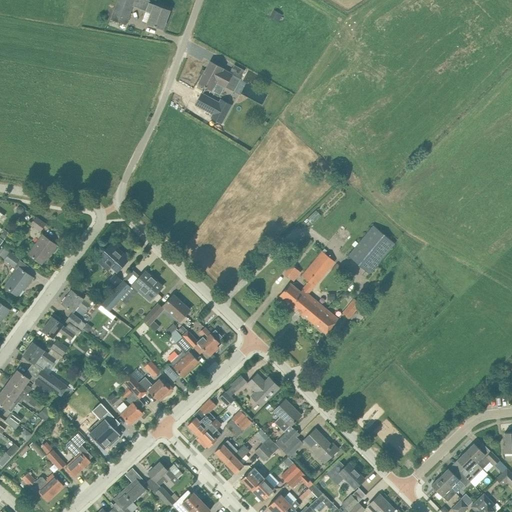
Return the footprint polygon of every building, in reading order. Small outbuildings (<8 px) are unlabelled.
[(117,0),(113,11),(110,20),(126,25),(133,6),(145,11),(147,12),(151,13),(150,17),(148,23),(153,25),(162,28),(169,10),(160,7),(155,5),(149,3),(149,0),(148,0),(117,0)] [(210,61),(206,69),(199,83),(211,90),(216,82),(233,91),(240,79),(222,69),(223,68),(210,61)] [(266,89),(259,99),(276,110),(275,112),(279,115),(286,106),(281,102),(283,100),(272,93),(274,90),(269,87),(267,90),(266,89)] [(201,93),(196,104),(214,114),(212,117),(221,123),(226,114),(216,108),(219,103),(201,93)] [(31,224),(40,231),(45,224),(36,217),(31,224)] [(369,274),(373,269),(378,273),(395,253),(390,249),(395,243),(374,225),(348,256),(369,274)] [(0,238),(3,241),(9,233),(4,230),(0,235),(0,238)] [(29,254),(42,263),(49,254),(50,254),(57,245),(43,235),(29,254)] [(129,259),(120,250),(112,243),(100,256),(117,272),(129,259)] [(4,259),(14,267),(20,259),(10,251),(10,252),(4,248),(3,249),(2,248),(0,251),(1,252),(0,253),(0,255),(4,259)] [(334,261),(322,251),(302,276),(309,281),(300,291),(290,283),(280,295),(298,311),(310,296),(308,294),(334,261)] [(297,270),(291,266),(285,273),(290,278),(297,270)] [(5,286),(10,290),(18,296),(25,286),(26,287),(33,277),(19,267),(5,286)] [(144,271),(138,279),(134,283),(152,299),(162,287),(144,271)] [(123,281),(115,273),(105,284),(112,290),(117,284),(118,286),(123,281)] [(113,291),(101,306),(109,311),(112,308),(121,298),(124,301),(129,294),(127,292),(130,288),(123,281),(118,286),(119,286),(114,292),(113,291)] [(86,294),(83,299),(72,290),(62,303),(73,311),(78,305),(85,310),(90,304),(92,306),(96,301),(86,294)] [(180,321),(183,317),(190,310),(173,295),(163,306),(180,321)] [(298,311),(314,324),(326,309),(310,296),(298,311)] [(354,298),(343,313),(349,318),(361,304),(354,298)] [(0,302),(0,319),(1,318),(2,319),(9,309),(0,302)] [(157,304),(143,319),(149,325),(153,320),(163,310),(157,304)] [(314,324),(326,333),(338,319),(326,309),(314,324)] [(67,320),(87,333),(88,332),(88,333),(92,327),(87,323),(86,324),(72,313),(67,320)] [(63,325),(60,323),(52,317),(42,329),(54,338),(58,332),(70,340),(74,335),(70,331),(63,326),(63,325)] [(174,324),(166,331),(169,335),(177,327),(174,324)] [(186,330),(183,326),(178,330),(182,334),(186,330)] [(197,342),(207,353),(210,356),(215,350),(213,348),(219,342),(218,341),(222,337),(215,330),(211,334),(205,328),(200,333),(203,336),(198,341),(197,342)] [(197,342),(198,341),(188,330),(183,335),(193,346),(197,342)] [(170,363),(182,377),(198,362),(188,351),(192,347),(182,337),(175,343),(183,351),(170,363)] [(51,347),(63,355),(68,348),(57,340),(51,347)] [(48,363),(51,365),(56,359),(44,351),(44,350),(33,342),(23,355),(43,369),(48,363)] [(151,360),(144,367),(154,377),(157,374),(160,371),(151,360)] [(17,370),(10,380),(28,393),(32,388),(28,385),(27,386),(26,385),(30,379),(17,370)] [(43,372),(42,371),(37,377),(52,389),(61,395),(68,386),(55,377),(54,378),(45,372),(43,372)] [(132,374),(125,380),(141,398),(148,392),(140,383),(132,374)] [(261,405),(272,394),(279,387),(271,379),(267,384),(257,374),(248,383),(256,391),(251,395),(261,405)] [(230,397),(239,388),(246,382),(241,376),(231,385),(232,385),(225,392),(230,397)] [(48,394),(52,389),(37,377),(33,383),(34,383),(31,387),(42,395),(45,391),(48,394)] [(146,377),(140,383),(148,392),(149,391),(150,392),(157,400),(158,399),(163,394),(165,397),(173,389),(167,382),(165,384),(162,381),(160,379),(154,385),(146,377)] [(2,390),(15,399),(20,403),(28,393),(10,380),(2,390)] [(126,398),(131,404),(121,413),(130,424),(142,413),(139,410),(145,405),(124,382),(118,388),(122,392),(120,393),(125,399),(126,398)] [(2,390),(0,393),(0,404),(3,406),(8,410),(8,409),(12,412),(12,411),(19,402),(15,399),(2,390)] [(230,397),(225,392),(220,397),(228,406),(233,400),(230,397)] [(118,399),(113,393),(106,399),(112,405),(118,399)] [(205,417),(217,406),(210,399),(193,415),(196,417),(188,425),(198,436),(211,424),(205,417)] [(282,450),(296,436),(299,434),(291,426),(301,415),(285,400),(275,410),(281,416),(274,422),(285,433),(275,443),(279,447),(282,450)] [(100,419),(88,430),(90,433),(89,434),(94,439),(95,440),(103,449),(108,445),(109,447),(110,447),(120,438),(120,437),(118,436),(120,434),(114,428),(111,425),(112,425),(110,423),(110,424),(103,416),(109,412),(110,412),(109,411),(101,403),(92,411),(100,419)] [(50,410),(47,407),(42,413),(45,415),(45,416),(44,417),(39,414),(38,416),(42,420),(46,424),(54,414),(50,410)] [(240,410),(232,418),(237,424),(246,416),(240,410)] [(12,411),(8,417),(19,424),(22,419),(12,411)] [(81,415),(72,424),(80,432),(89,424),(81,415)] [(246,416),(237,424),(243,430),(243,431),(252,422),(246,416)] [(19,424),(8,417),(5,421),(15,429),(19,424)] [(209,447),(216,440),(217,439),(211,432),(220,424),(216,419),(211,424),(198,436),(209,447)] [(21,430),(21,435),(25,438),(30,432),(24,427),(21,430)] [(315,429),(308,436),(303,441),(325,463),(338,449),(332,443),(329,446),(321,438),(323,436),(315,429)] [(76,458),(65,467),(67,469),(74,476),(90,461),(89,460),(92,457),(81,445),(86,441),(79,433),(78,432),(70,440),(72,442),(66,447),(76,458)] [(303,444),(296,436),(282,450),(293,462),(294,460),(292,458),(294,457),(294,458),(298,454),(295,452),(303,444)] [(223,443),(222,445),(215,452),(226,463),(238,450),(228,440),(224,444),(223,443)] [(45,455),(59,470),(65,464),(45,442),(40,446),(47,453),(45,455)] [(254,451),(259,456),(269,447),(264,442),(254,451)] [(279,447),(275,443),(274,442),(269,447),(259,456),(264,461),(279,447)] [(5,451),(9,455),(11,454),(12,456),(19,448),(18,446),(14,443),(6,452),(5,451)] [(466,451),(483,469),(490,461),(494,465),(499,460),(491,452),(486,456),(485,455),(485,454),(474,443),(466,451)] [(239,460),(243,457),(249,451),(243,445),(238,450),(226,463),(230,467),(227,470),(232,476),(235,473),(236,473),(244,465),(239,460)] [(0,456),(0,464),(0,465),(9,455),(5,451),(0,456)] [(460,471),(470,481),(483,469),(466,451),(457,460),(464,467),(460,471)] [(340,460),(327,473),(333,480),(337,484),(345,477),(355,488),(357,486),(364,479),(348,463),(345,466),(340,460)] [(159,462),(153,468),(151,466),(147,470),(149,472),(148,473),(160,486),(166,480),(167,482),(170,479),(175,485),(180,480),(175,475),(168,467),(166,469),(159,462)] [(287,482),(300,470),(294,463),(281,476),(287,482)] [(250,471),(248,472),(241,479),(252,490),(265,478),(269,473),(263,467),(254,476),(250,471)] [(440,477),(456,493),(458,491),(464,485),(465,486),(470,481),(460,471),(455,475),(448,468),(440,477)] [(300,470),(287,482),(293,488),(301,480),(305,484),(310,480),(300,470)] [(52,474),(45,480),(43,477),(40,477),(36,481),(28,472),(22,478),(35,492),(38,490),(47,501),(63,486),(52,474)] [(324,475),(315,483),(320,489),(329,480),(324,475)] [(456,493),(440,477),(431,485),(446,501),(450,497),(451,498),(456,493)] [(265,478),(252,490),(262,501),(275,489),(265,478)] [(115,507),(114,507),(118,511),(130,511),(126,507),(146,489),(136,479),(114,499),(117,502),(113,505),(111,502),(110,502),(115,507)] [(291,505),(283,511),(310,511),(313,510),(322,501),(327,497),(319,489),(313,483),(309,488),(317,498),(308,507),(306,506),(300,511),(297,511),(295,509),(299,505),(298,503),(295,501),(292,504),(290,505),(291,505)] [(162,487),(155,493),(169,507),(170,507),(176,501),(162,487)] [(188,497),(186,498),(187,498),(182,503),(186,508),(182,511),(190,511),(201,502),(193,493),(194,493),(193,492),(188,497)] [(280,494),(275,500),(268,507),(272,511),(283,511),(291,505),(290,505),(280,494)] [(461,499),(469,506),(473,502),(466,494),(461,498),(461,499)] [(475,511),(474,511),(494,511),(495,511),(491,507),(494,504),(489,499),(484,494),(481,497),(474,504),(470,507),(475,511)] [(340,510),(341,511),(346,511),(357,502),(351,495),(342,504),(340,502),(336,507),(340,510)] [(380,495),(372,501),(368,506),(374,511),(399,511),(396,509),(395,510),(380,495)] [(327,497),(322,501),(324,503),(326,505),(332,511),(338,511),(340,510),(336,507),(327,497)] [(462,511),(469,506),(461,499),(451,509),(454,511),(462,511)] [(201,502),(190,511),(208,511),(210,510),(209,510),(201,502)] [(363,511),(365,510),(359,503),(349,511),(363,511)]
